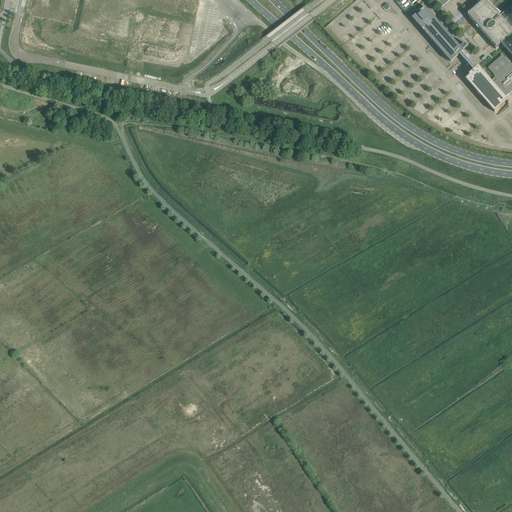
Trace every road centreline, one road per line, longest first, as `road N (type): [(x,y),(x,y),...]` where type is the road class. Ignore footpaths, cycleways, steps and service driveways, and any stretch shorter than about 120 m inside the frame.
road 1 (primary): [(250,0),(400,134),(450,160),(511,174)]
road 2 (primary): [(511,163),(450,149),(403,123),(273,0)]
road 3 (unclassified): [(20,10),(13,45),(21,56),(188,91)]
